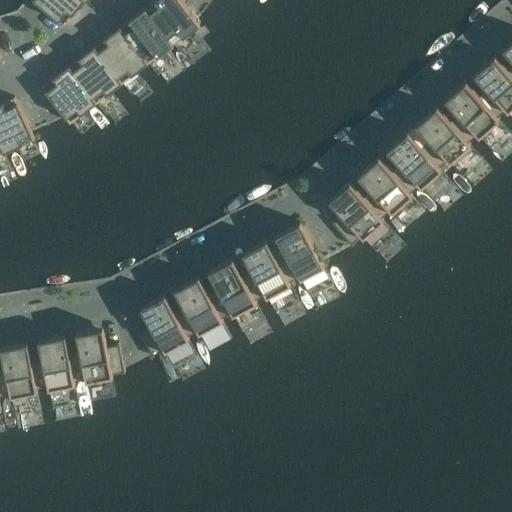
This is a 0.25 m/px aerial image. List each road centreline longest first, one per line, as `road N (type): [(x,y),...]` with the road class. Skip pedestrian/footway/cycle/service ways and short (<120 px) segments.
road 1 (residential): [(0,309),(113,292),(302,187),(504,14)]
road 2 (residential): [(109,0),(41,56),(0,75)]
